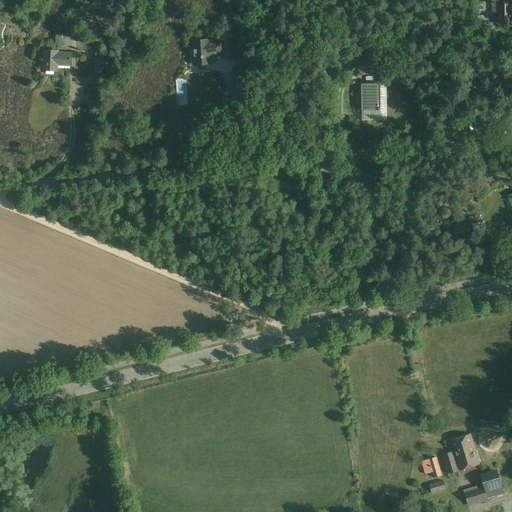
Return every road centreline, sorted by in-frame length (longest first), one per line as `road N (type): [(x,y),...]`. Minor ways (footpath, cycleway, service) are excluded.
road 1 (tertiary): [(0,409),(511,289)]
road 2 (track): [(282,338),(260,314),(0,201)]
